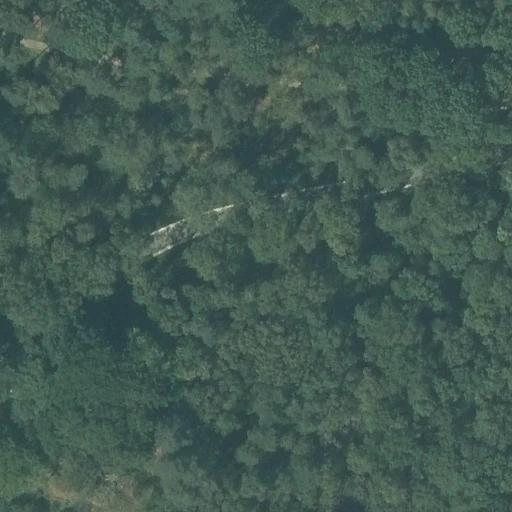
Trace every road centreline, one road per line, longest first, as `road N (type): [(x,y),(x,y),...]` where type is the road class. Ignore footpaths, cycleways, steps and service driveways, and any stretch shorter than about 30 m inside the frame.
road 1 (unclassified): [(0,386),(80,295),(140,249),(199,224),(511,149)]
road 2 (track): [(0,35),(52,52),(368,93)]
road 3 (track): [(368,93),(511,111)]
